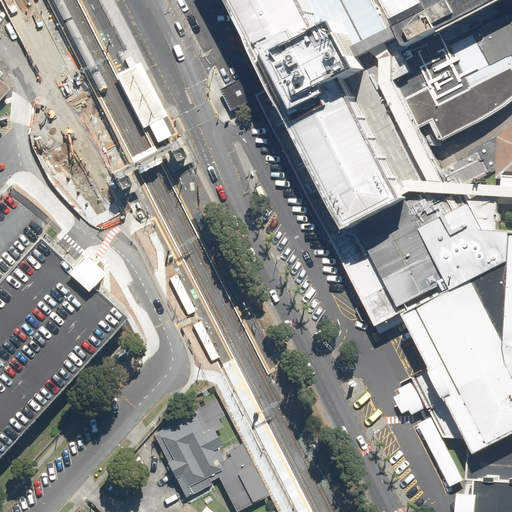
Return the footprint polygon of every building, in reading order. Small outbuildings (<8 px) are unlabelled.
[(80,66),(47,0),(40,0),(75,69),(80,66)] [(405,52),(377,0),(250,0),(285,66),(376,237),(381,248),(478,199),(473,189),(424,186),(366,72),(373,69),(427,175),(457,176),(479,178),(491,172),(480,152),(451,166),(430,123),(404,76),(405,52)] [(377,0),(405,52),(404,76),(430,123),(439,117),(449,139),(507,107),(511,102),(511,16),(511,17),(511,14),(474,32),(468,18),(502,0),(377,0)] [(168,114),(141,62),(118,74),(145,126),(168,114)] [(373,69),(366,72),(424,186),(473,189),(511,191),(511,179),(502,179),(479,178),(457,176),(427,175),(373,69)] [(0,100),(15,85),(0,71),(0,100)] [(123,137),(97,85),(80,94),(106,146),(123,137)] [(511,128),(507,133),(502,179),(511,179),(511,128)] [(398,318),(425,372),(399,385),(409,404),(445,473),(470,460),(471,431),(483,452),(511,435),(511,191),(473,189),(478,199),(381,248),(376,237),(358,246),(342,254),(380,327),(398,318)] [(0,455),(132,311),(66,251),(56,241),(45,231),(0,279),(0,455)] [(220,399),(172,421),(173,425),(156,433),(186,497),(221,480),(236,511),(271,495),(246,441),(229,449),(232,456),(226,459),(220,446),(225,444),(217,429),(225,425),(221,417),(227,414),(220,399)] [(511,511),(511,435),(483,452),(471,431),(470,460),(467,511),(511,511)] [(199,511),(187,501),(177,511),(199,511)]
